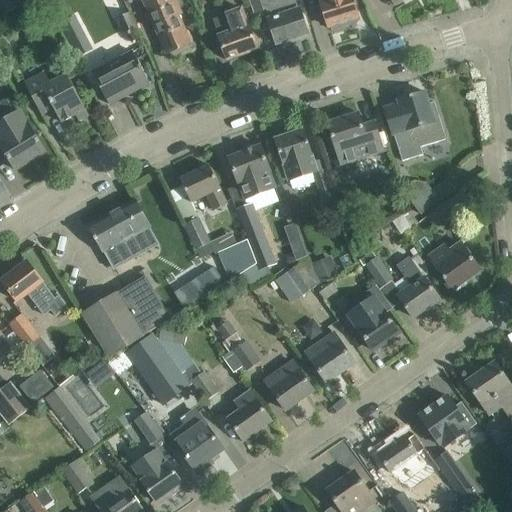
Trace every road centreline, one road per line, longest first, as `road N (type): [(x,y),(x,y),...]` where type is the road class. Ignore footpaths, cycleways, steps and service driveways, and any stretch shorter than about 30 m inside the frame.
road 1 (unclassified): [(0,233),(200,123),(503,22)]
road 2 (residential): [(213,505),(509,302)]
road 3 (residential): [(511,206),(503,22)]
